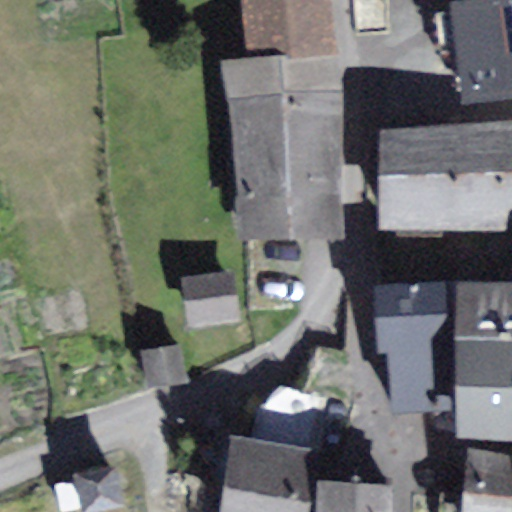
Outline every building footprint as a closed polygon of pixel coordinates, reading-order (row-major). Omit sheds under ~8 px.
[(248,0),(255,63),(290,60),(290,65),(328,61),(322,0),(248,0)] [(511,99),(511,6),(456,14),(468,105),(511,99)] [(290,65),(290,60),(255,63),(228,66),(232,104),(331,94),(328,61),(290,65)] [(335,130),(331,94),(232,104),(245,242),(344,233),(335,130)] [(511,222),(511,130),(383,138),(389,230),(490,224),(511,222)] [(231,279),(186,284),(191,325),(235,320),(231,279)] [(455,402),(450,282),(374,285),(377,349),(390,348),(393,405),(455,402)] [(461,341),(511,340),(511,288),(461,288),(461,341)] [(511,436),(511,340),(461,341),(462,429),(511,436)] [(177,351),(148,356),(154,385),(183,379),(177,351)] [(305,511),(315,455),(304,453),(241,442),(228,511),(305,511)] [(115,469),(78,478),(86,511),(123,502),(115,469)] [(470,511),(511,511),(511,471),(473,471),(470,511)] [(384,511),(386,497),(323,493),(322,511),(384,511)]
